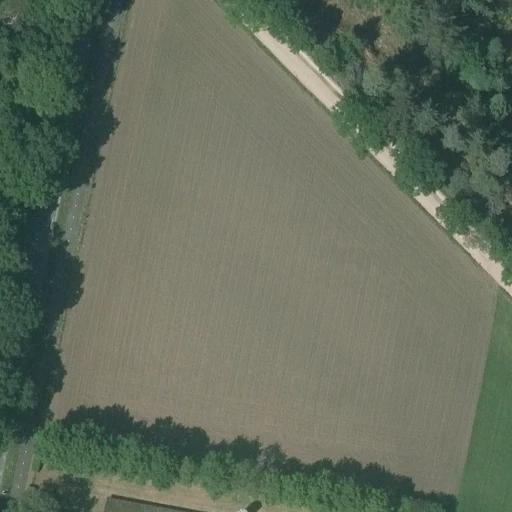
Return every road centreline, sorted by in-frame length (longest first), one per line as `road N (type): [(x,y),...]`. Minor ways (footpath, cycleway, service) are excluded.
road 1 (tertiary): [(0,428),(85,0)]
road 2 (track): [(511,288),(239,0)]
